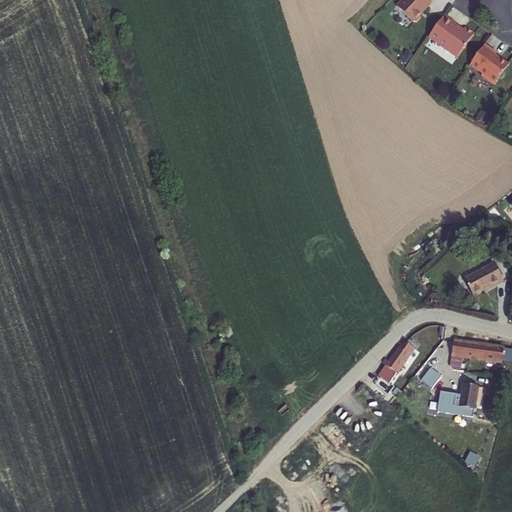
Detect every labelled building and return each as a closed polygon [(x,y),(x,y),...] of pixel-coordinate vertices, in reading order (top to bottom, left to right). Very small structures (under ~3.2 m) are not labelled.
[(407,0),(401,7),(418,22),(421,22),(425,18),(425,15),(438,0),(407,0)] [(458,23),(446,15),(431,36),(460,57),(476,34),(467,28),(465,30),(457,24),(458,23)] [(500,51),(488,43),(474,63),(486,72),(485,73),(498,83),(511,63),(511,62),(499,53),(500,51)] [(460,273),(467,289),(478,284),(479,286),(500,276),(491,258),(460,273)] [(405,340),(398,345),(388,360),(386,358),(383,361),(386,363),(378,374),(389,381),(413,347),(405,340)] [(506,351),(456,341),(454,355),(504,363),(506,351)] [(443,377),(433,368),(428,374),(422,380),(432,389),(443,377)] [(437,411),(472,420),(479,390),(464,386),(461,397),(442,392),(437,411)] [(341,452),(350,447),(337,422),(328,427),(341,452)] [(470,451),(467,462),(477,466),(481,455),(470,451)]
